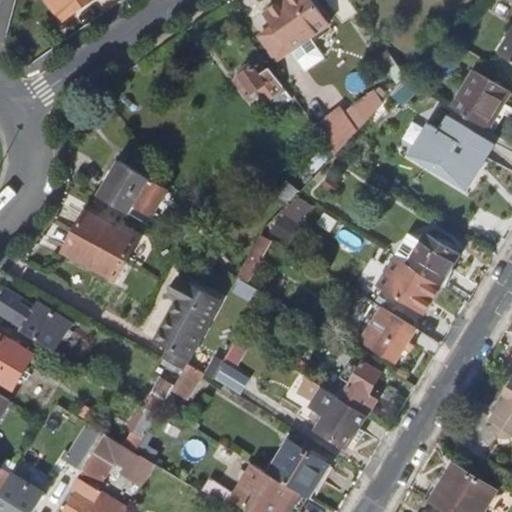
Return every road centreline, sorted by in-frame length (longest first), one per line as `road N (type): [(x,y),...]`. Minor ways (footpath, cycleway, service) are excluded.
road 1 (residential): [(366,511),(511,274)]
road 2 (residential): [(177,0),(19,107)]
road 3 (residential): [(0,228),(32,183),(36,157),(19,107)]
